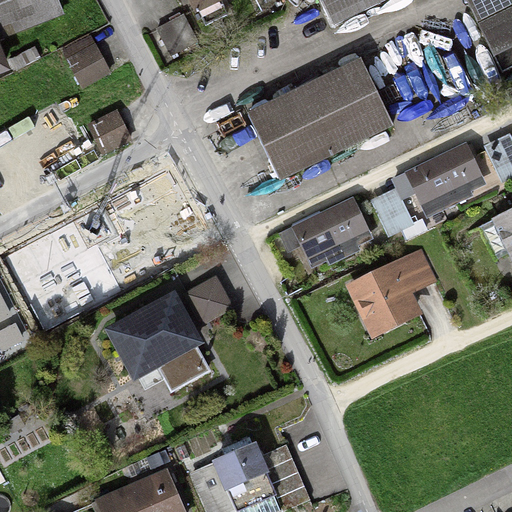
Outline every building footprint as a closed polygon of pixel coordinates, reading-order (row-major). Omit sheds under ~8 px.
[(195,0),(203,16),(236,0),(195,0)] [(511,0),(320,0),(334,26),(386,0),(466,0),(503,70),(511,65),(511,0)] [(197,43),(185,16),(158,28),(170,55),(197,43)] [(0,31),(0,77),(16,71),(0,31)] [(93,36),(62,52),(82,90),(113,74),(93,36)] [(394,126),(361,57),(247,112),(280,181),(394,126)] [(118,113),(89,127),(104,157),(133,143),(118,113)] [(511,136),(487,149),(504,185),(511,180),(511,136)] [(437,160),(454,196),(487,180),(470,145),(437,160)] [(454,196),(437,160),(406,174),(423,210),(454,196)] [(161,169),(129,186),(172,269),(204,253),(161,169)] [(398,191),(371,203),(388,239),(415,227),(398,191)] [(323,214),(340,250),(371,236),(354,200),(323,214)] [(511,206),(491,217),(511,262),(511,206)] [(340,250),(323,214),(293,228),(310,264),(340,250)] [(65,231),(16,255),(36,296),(85,273),(65,231)] [(420,251),(350,285),(377,339),(428,314),(418,293),(436,284),(420,251)] [(216,280),(190,294),(203,320),(230,306),(216,280)] [(176,293),(109,330),(138,383),(161,370),(174,394),(213,373),(200,349),(205,346),(176,293)] [(225,458),(192,472),(208,511),(211,511),(234,502),(238,511),(278,511),(309,499),(286,445),(259,457),(249,435),(220,447),(225,458)] [(186,511),(171,473),(71,511),(186,511)]
